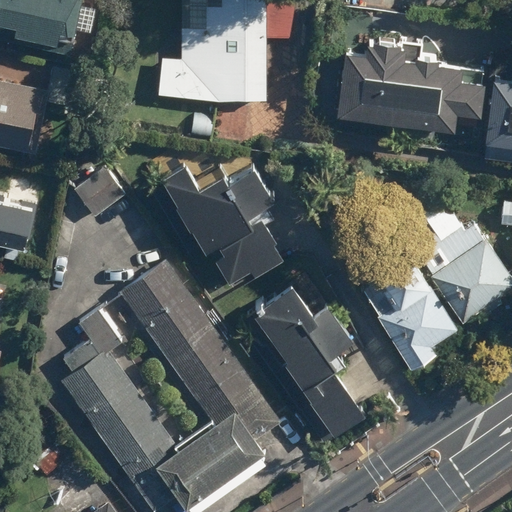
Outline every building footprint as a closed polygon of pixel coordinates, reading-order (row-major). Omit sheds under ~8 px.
[(80,0),(0,0),(0,22),(64,36),(66,26),(75,29),(80,0)] [(162,53),(161,91),(270,93),(271,31),(295,31),(295,0),(182,0),(181,53),(162,53)] [(345,31),(336,107),(458,122),(460,104),(483,107),(487,74),(465,71),(466,58),(442,55),(442,51),(424,49),(425,41),(345,31)] [(0,144),(38,151),(48,99),(51,86),(52,81),(0,71),(0,144)] [(511,72),(496,71),(488,135),(511,138),(511,72)] [(190,158),(152,180),(192,251),(210,240),(230,275),(254,262),(257,266),(288,249),(262,204),(280,194),(258,156),(230,172),(227,167),(203,181),(190,158)] [(128,186),(106,159),(76,184),(97,211),(128,186)] [(39,203),(0,195),(0,233),(31,240),(39,203)] [(452,206),(419,204),(435,225),(413,241),(466,316),(511,283),(511,269),(471,212),(461,219),(452,206)] [(369,296),(378,309),(413,363),(437,347),(434,341),(460,324),(411,249),(380,270),(389,283),(369,296)] [(74,365),(63,373),(158,506),(182,489),(195,508),(272,453),(256,431),(280,414),(166,255),(122,287),(213,414),(178,440),(111,346),(123,338),(100,306),(81,320),(92,334),(65,353),(74,365)] [(242,313),(247,319),(327,436),(369,406),(330,349),(357,330),(334,296),(315,309),(293,278),(242,313)] [(42,462),(48,469),(78,442),(53,415),(45,422),(38,415),(12,438),(38,466),(42,462)] [(124,511),(112,494),(86,511),(124,511)]
